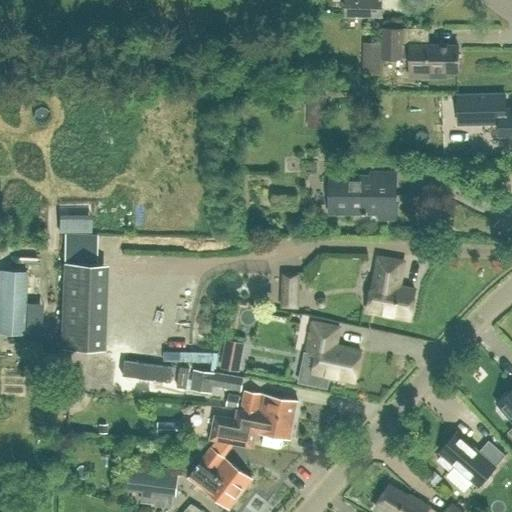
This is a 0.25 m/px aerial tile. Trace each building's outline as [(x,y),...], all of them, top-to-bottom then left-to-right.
[(347,0),(347,14),(382,15),(382,0),(347,0)] [(459,45),(427,44),(404,44),(404,27),(383,27),(383,58),(411,59),(411,76),(446,77),(446,72),(459,72),(459,45)] [(235,43),(236,67),(269,66),(268,42),(235,43)] [(367,104),(367,91),(348,91),(348,103),(367,104)] [(505,93),(458,94),(458,124),(499,122),(500,134),(501,134),(511,133),(511,107),(505,108),(505,93)] [(307,127),(325,128),(326,95),(308,95),(307,127)] [(397,172),(351,172),(329,171),(328,214),(350,214),(380,215),(380,220),(396,220),(397,172)] [(46,269),(48,258),(26,255),(25,267),(46,269)] [(410,319),(416,290),(400,287),(405,262),(379,257),(375,282),(374,282),(369,311),(410,319)] [(58,348),(103,350),(106,264),(62,263),(58,348)] [(26,272),(0,270),(0,332),(22,334),(26,272)] [(281,307),(298,308),(299,273),(282,272),(281,307)] [(355,381),(361,351),(336,345),(340,328),(314,322),(307,352),(318,354),(314,372),(355,381)] [(227,338),(225,363),(245,365),(247,340),(227,338)] [(122,373),(170,380),(172,365),(125,358),(122,373)] [(180,367),(176,387),(187,388),(190,369),(180,367)] [(241,390),(243,376),(215,371),(193,368),(190,389),(212,392),(212,385),(241,390)] [(64,383),(66,389),(78,384),(75,378),(64,383)] [(507,418),(509,416),(511,419),(511,389),(497,402),(500,405),(498,407),(498,410),(504,417),(507,418)] [(288,418),(295,419),(298,401),(245,391),(242,409),(288,418)] [(229,393),(226,405),(237,408),(240,395),(229,393)] [(288,418),(242,409),(242,410),(238,409),(236,419),(215,415),(211,439),(254,447),(256,432),(291,438),(295,419),(288,418)] [(157,422),(157,435),(184,435),(184,422),(157,422)] [(443,454),(438,459),(450,469),(454,464),(462,471),(479,485),(506,455),(489,440),(478,452),(456,432),(440,451),(443,454)] [(179,470),(190,477),(230,508),(252,478),(212,448),(198,466),(186,458),(178,469),(179,470)] [(176,494),(179,470),(178,469),(152,465),(129,462),(125,488),(154,492),(173,494),(176,494)] [(376,508),(382,511),(427,511),(431,507),(419,500),(418,502),(390,485),(376,508)] [(173,494),(154,492),(152,504),(171,507),(173,494)] [(463,511),(452,502),(442,511),(463,511)]
